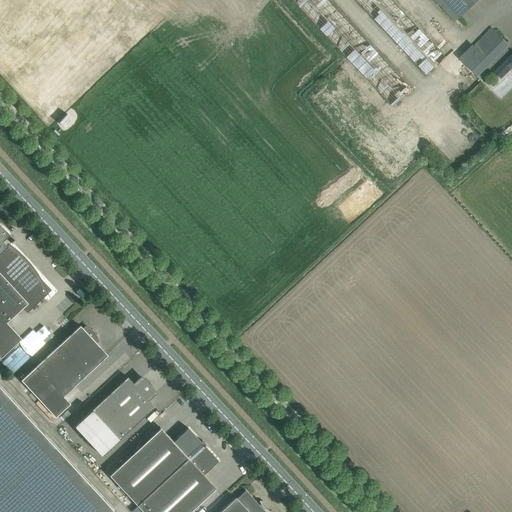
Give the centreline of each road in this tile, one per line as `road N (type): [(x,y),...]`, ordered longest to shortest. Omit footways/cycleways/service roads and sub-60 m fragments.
road 1 (unclassified): [(382,511),(0,94)]
road 2 (unclassified): [(0,174),(310,511)]
